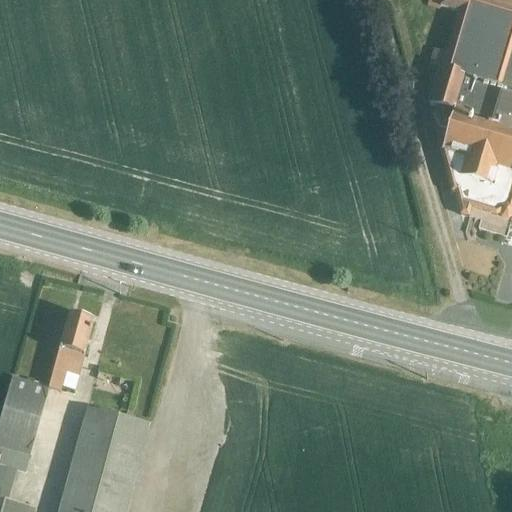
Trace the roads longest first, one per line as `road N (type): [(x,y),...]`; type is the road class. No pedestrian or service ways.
road 1 (primary): [(0,227),(511,364)]
road 2 (track): [(455,350),(462,301),(375,0)]
